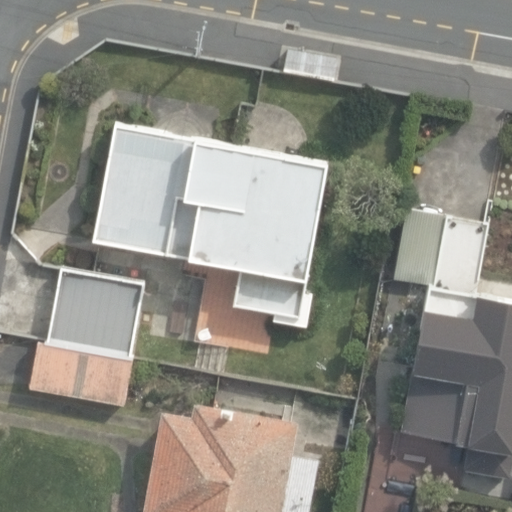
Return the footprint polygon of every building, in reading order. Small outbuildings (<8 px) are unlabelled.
[(285,40),(281,65),(333,73),(337,49),(285,40)] [(308,323),(314,290),(307,289),(329,160),(116,123),(95,239),(240,265),(234,301),(275,308),(274,317),(308,323)] [(464,468),(511,477),(511,473),(511,292),(481,287),(493,220),(407,205),(395,272),(431,279),(415,369),(437,373),(426,435),(468,443),(464,468)] [(33,388),(129,403),(148,278),(63,265),(51,341),(41,339),(33,388)] [(312,511),(323,455),(295,449),(301,417),(198,398),(195,412),(167,407),(147,511),(312,511)]
